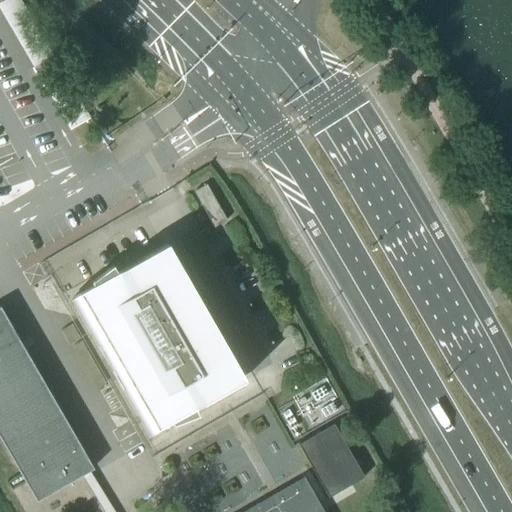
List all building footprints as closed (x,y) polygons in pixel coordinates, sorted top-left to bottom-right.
[(101,106),(36,0),(14,0),(4,6),(74,122),(101,106)] [(193,192),(213,228),(227,220),(206,184),(193,192)] [(92,281),(93,285),(71,298),(149,434),(171,422),(174,425),(198,415),(195,408),(244,380),(166,243),(117,271),(113,265),(92,281)] [(0,438),(21,475),(37,501),(60,488),(93,469),(78,442),(0,306),(0,438)] [(370,490),(340,437),(304,457),(334,510),(370,490)] [(323,511),(303,478),(304,480),(271,499),(257,506),(257,507),(248,511),(323,511)]
